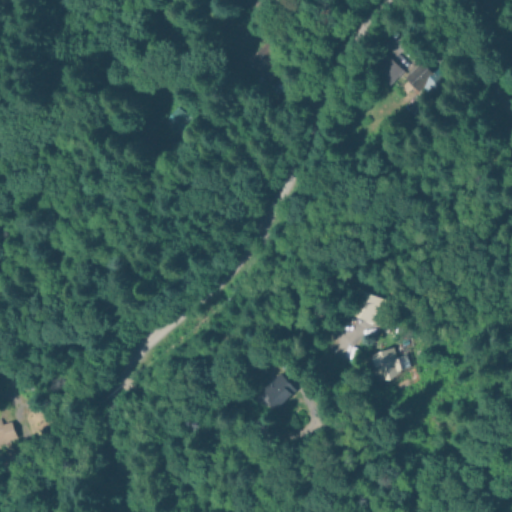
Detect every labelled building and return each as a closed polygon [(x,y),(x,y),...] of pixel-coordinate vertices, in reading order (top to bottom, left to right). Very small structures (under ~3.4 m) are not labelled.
[(235,62),(256,82),(275,61),(254,42),(235,62)] [(381,86),(396,70),(380,55),(365,71),(381,86)] [(410,93),(430,80),(417,61),(397,75),(410,93)] [(180,118),(161,106),(149,126),(168,137),(180,118)] [(367,323),(378,299),(361,292),(351,316),(367,323)] [(378,378),(387,374),(407,366),(402,353),(392,356),(388,346),(369,353),(378,378)] [(289,389),(273,372),(254,390),(271,407),(289,389)]
